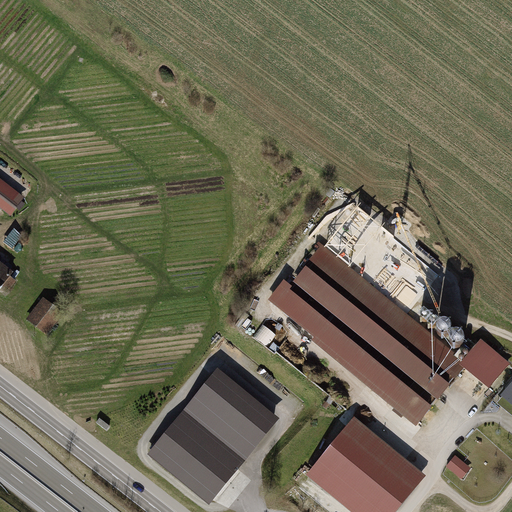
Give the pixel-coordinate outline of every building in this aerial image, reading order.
[(0,206),(10,214),(21,201),(0,184),(0,206)] [(321,248),(273,305),(417,424),(464,368),(460,364),(321,248)] [(0,265),(0,288),(11,274),(0,265)] [(43,300),(28,319),(48,333),(62,314),(43,300)] [(265,323),(256,334),(277,351),(286,340),(265,323)] [(510,364),(481,340),(460,364),(464,368),(489,388),(510,364)] [(213,373),(146,456),(209,507),(276,423),(213,373)] [(511,386),(501,400),(511,408),(511,386)] [(355,420),(308,480),(350,511),(397,511),(425,479),(355,420)] [(447,466),(464,478),(473,466),(456,454),(447,466)]
